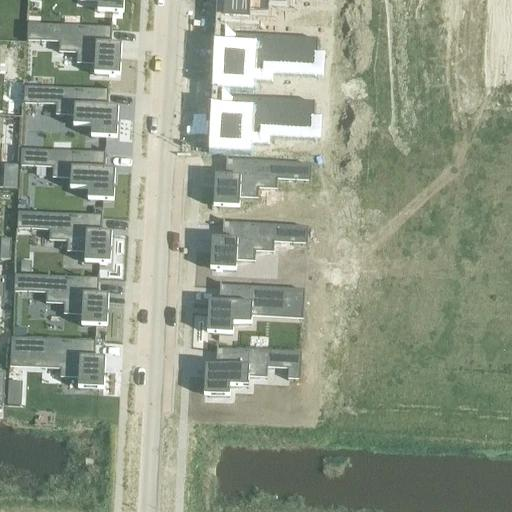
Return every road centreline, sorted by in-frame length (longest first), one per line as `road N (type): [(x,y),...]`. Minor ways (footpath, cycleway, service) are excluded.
road 1 (residential): [(170,0),(145,511)]
road 2 (residential): [(502,0),(490,265)]
